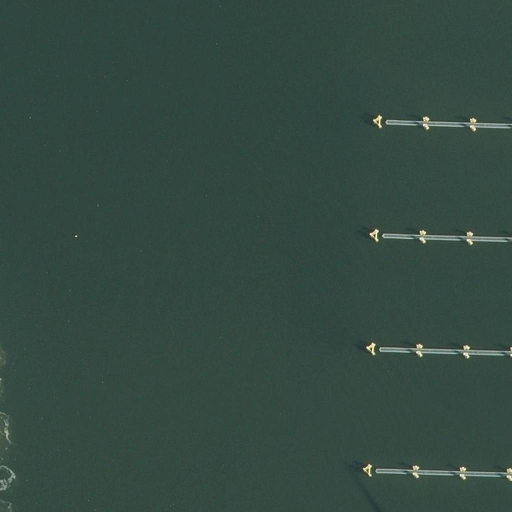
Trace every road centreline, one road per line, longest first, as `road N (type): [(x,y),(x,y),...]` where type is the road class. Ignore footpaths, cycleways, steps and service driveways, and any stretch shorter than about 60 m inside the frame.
road 1 (unknown): [(511,476),(376,472)]
road 2 (unknown): [(511,354),(380,351)]
road 3 (unknown): [(511,241),(384,237)]
road 4 (unknown): [(511,127),(387,124)]
